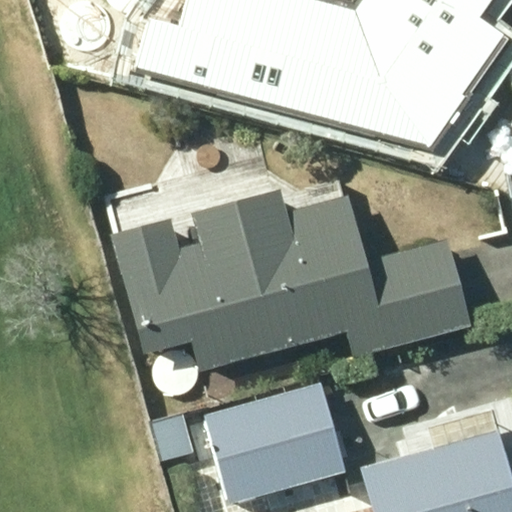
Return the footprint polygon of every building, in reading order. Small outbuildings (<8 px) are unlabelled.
[(178,0),(340,109),(363,75),(409,105),(480,0),(178,0)] [(43,28),(50,59),(75,53),(67,21),(43,28)] [(212,59),(153,47),(145,85),(204,97),(212,59)] [(168,212),(112,228),(144,344),(190,331),(200,364),(346,324),(353,350),(470,318),(445,229),(364,251),(348,194),(286,211),(278,181),(191,206),(200,235),(177,241),(168,212)] [(320,379),(205,410),(228,497),(344,465),(320,379)] [(169,411),(149,417),(159,454),(179,448),(169,411)] [(511,511),(511,477),(496,424),(363,463),(377,511),(511,511)]
